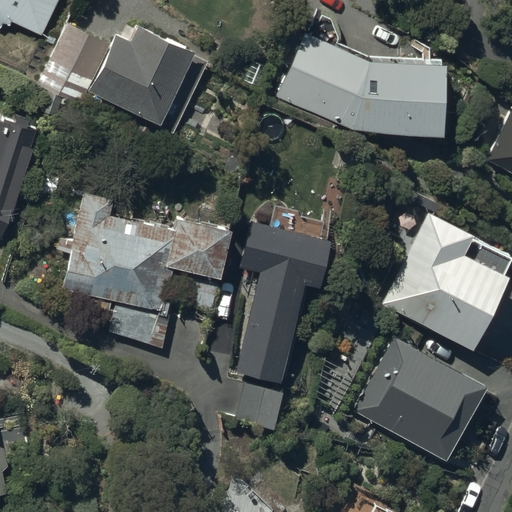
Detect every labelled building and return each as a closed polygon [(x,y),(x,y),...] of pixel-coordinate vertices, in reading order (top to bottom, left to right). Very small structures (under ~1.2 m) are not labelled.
[(8,19),(40,35),(57,0),(0,0),(0,20),(6,23),(8,19)] [(67,26),(37,83),(84,108),(89,97),(172,135),(194,87),(183,81),(193,58),(159,42),(161,36),(137,25),(129,42),(116,36),(111,46),(86,38),(67,26)] [(304,35),(274,98),(339,129),(358,134),(441,145),(444,71),(441,71),(441,62),(368,59),(338,42),(333,49),(304,35)] [(511,112),(485,162),(511,177),(511,112)] [(0,236),(31,155),(28,154),(35,134),(26,131),(28,124),(16,120),(12,129),(1,125),(0,127),(0,236)] [(112,206),(81,199),(72,243),(59,240),(57,252),(70,255),(62,293),(92,299),(90,308),(113,312),(109,333),(162,351),(171,323),(164,321),(170,302),(210,312),(216,285),(218,285),(229,234),(175,223),(172,235),(109,222),(112,206)] [(427,219),(380,306),(470,354),(508,284),(502,281),(511,263),(427,219)] [(281,387),(303,291),(317,294),(328,244),(266,230),(267,225),(250,221),(238,273),(245,275),(242,287),(255,290),(235,377),(281,387)] [(395,338),(352,413),(444,465),(484,394),(482,393),(484,389),(395,338)] [(282,396),(242,385),(233,420),(274,430),(282,396)] [(258,511),(240,511),(202,503),(199,511),(260,511),(258,511)]
